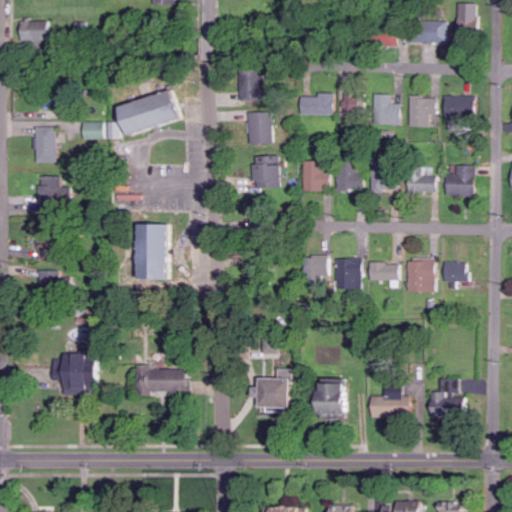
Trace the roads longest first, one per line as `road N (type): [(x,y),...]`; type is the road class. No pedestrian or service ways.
road 1 (residential): [(0,511),(2,0)]
road 2 (secondary): [(511,458),(0,459)]
road 3 (residential): [(222,511),(211,53)]
road 4 (residential): [(491,511),(497,229)]
road 5 (residential): [(498,0),(497,229)]
road 6 (residential): [(511,229),(312,226)]
road 7 (residential): [(315,64),(511,68)]
